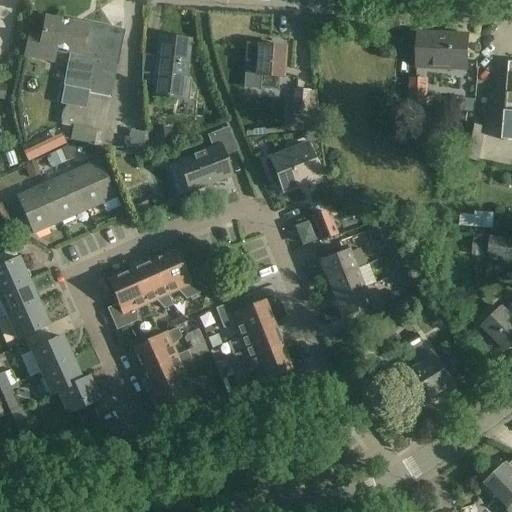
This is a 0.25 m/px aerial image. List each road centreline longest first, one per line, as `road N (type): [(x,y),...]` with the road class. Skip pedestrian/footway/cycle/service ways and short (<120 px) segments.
road 1 (unclassified): [(125,391),(81,273),(163,231),(262,205),(328,377),(398,477)]
road 2 (tertiary): [(511,3),(288,0)]
road 3 (tertiary): [(398,477),(511,397)]
road 4 (tertiary): [(265,511),(398,477)]
